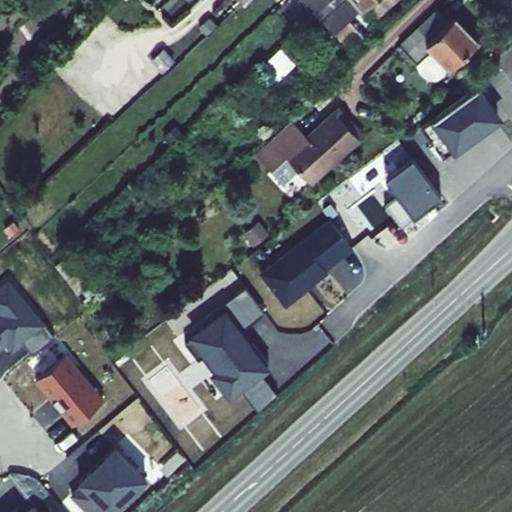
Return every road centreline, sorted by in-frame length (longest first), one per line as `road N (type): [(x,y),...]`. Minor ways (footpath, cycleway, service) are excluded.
road 1 (tertiary): [(473,282),(221,511)]
road 2 (residential): [(506,171),(338,319)]
